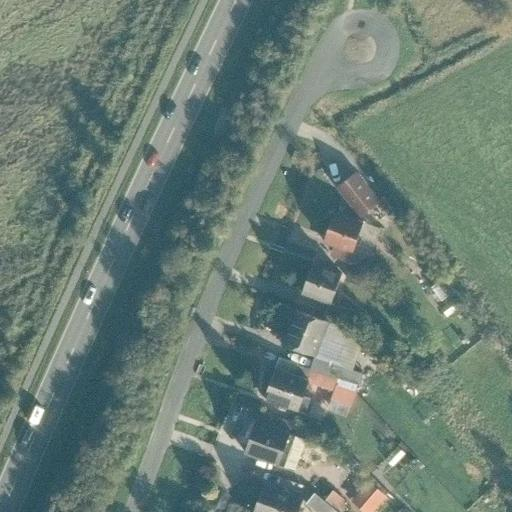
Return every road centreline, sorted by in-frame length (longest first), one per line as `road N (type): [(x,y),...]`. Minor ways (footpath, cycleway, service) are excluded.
road 1 (primary): [(2,511),(238,0)]
road 2 (residential): [(137,511),(245,223),(312,89)]
road 3 (residential): [(312,89),(360,80),(387,54),(376,27),(347,23),(321,64)]
